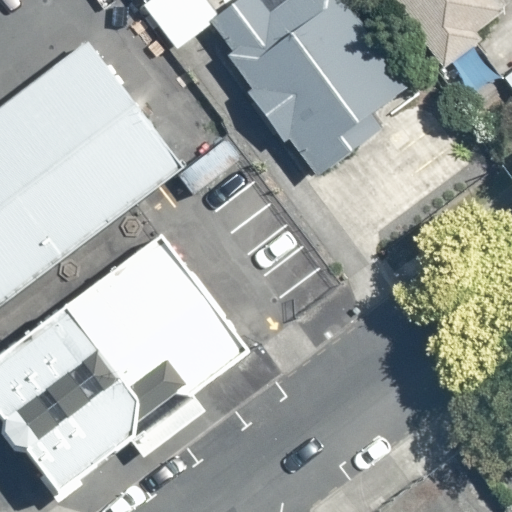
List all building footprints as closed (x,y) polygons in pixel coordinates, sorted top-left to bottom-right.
[(240,92),(277,145),(283,141),(308,177),(373,131),(363,116),(401,90),(338,0),(282,0),(264,13),(255,0),(226,0),(209,12),(200,0),(136,0),(171,50),(208,24),(230,57),(226,60),(246,88),(240,92)] [(391,0),(444,65),(476,39),(470,32),(507,2),(505,0),(391,0)] [(0,254),(149,139),(52,15),(0,55),(0,254)] [(511,71),(502,79),(511,92),(511,71)] [(218,342),(123,220),(0,315),(0,462),(24,493),(218,342)]
